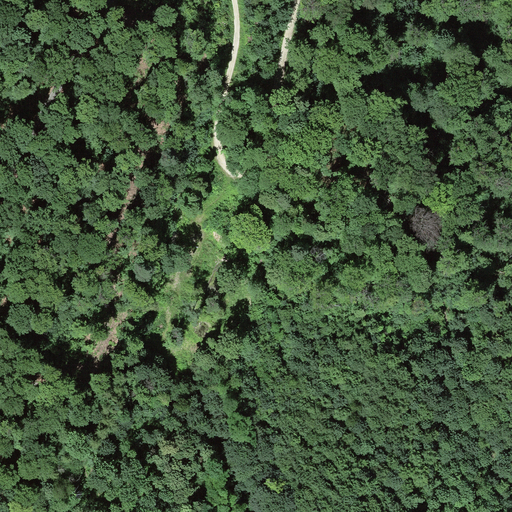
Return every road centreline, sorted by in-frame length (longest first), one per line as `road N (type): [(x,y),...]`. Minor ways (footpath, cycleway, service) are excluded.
road 1 (track): [(296,0),(273,148),(254,174),(238,176),(217,157),(213,131),(236,34),(234,0)]
road 2 (track): [(109,0),(0,187)]
road 3 (track): [(0,346),(95,466)]
